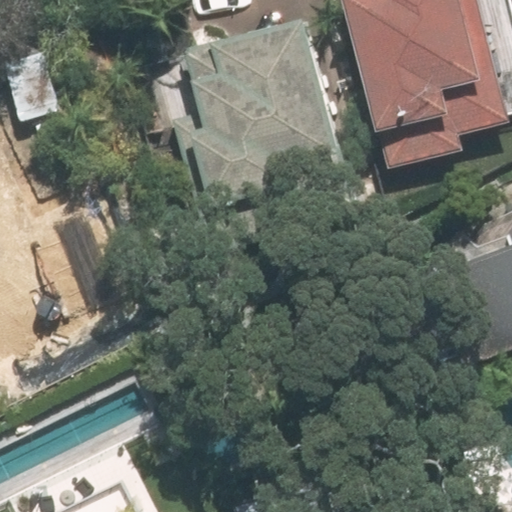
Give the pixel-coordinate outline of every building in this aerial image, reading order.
[(511,0),(359,0),(402,165),(475,146),(471,131),(511,120),(511,0)] [(361,147),(326,9),(196,41),(213,106),(179,114),(203,207),(313,179),(308,161),(361,147)] [(136,342),(51,182),(0,208),(0,353),(25,401),(136,342)] [(353,415),(377,411),(511,357),(511,191),(453,217),(414,268),(315,307),(353,415)] [(152,511),(133,472),(53,511),(152,511)] [(330,511),(321,480),(238,505),(240,511),(330,511)]
